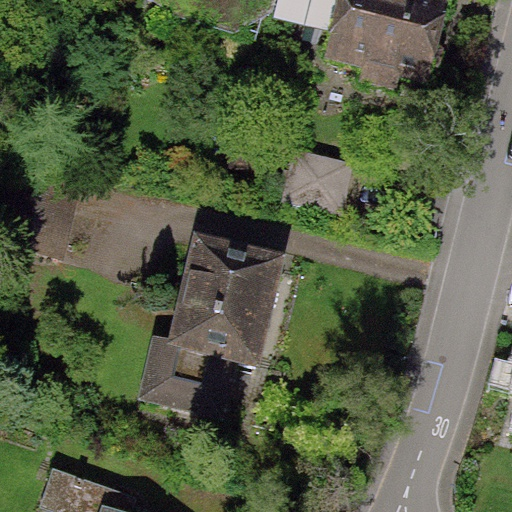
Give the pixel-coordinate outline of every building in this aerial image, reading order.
[(340,0),(145,0),(177,21),(236,37),(271,19),(276,4),(334,21),(340,0)] [(453,0),(340,0),(334,21),(324,61),(430,89),(453,0)] [(356,167),(296,154),(284,206),(344,220),(356,167)] [(0,203),(0,247),(63,265),(84,187),(10,167),(0,203)] [(262,374),(287,265),(196,244),(173,345),(155,341),(140,407),(228,427),(241,369),(262,374)]
